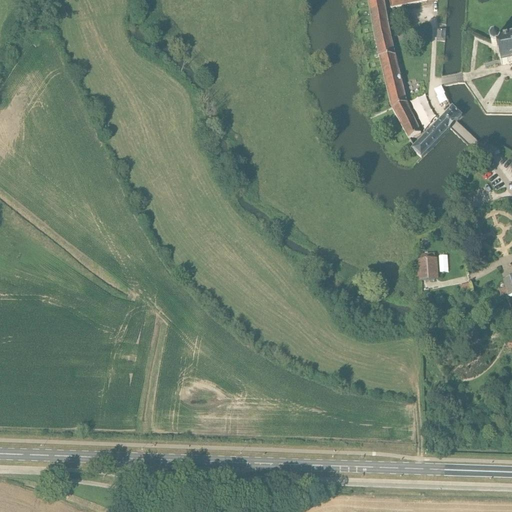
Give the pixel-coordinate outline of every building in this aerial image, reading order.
[(407,103),(390,33),(383,0),(367,0),(374,34),(392,108),(409,140),(421,134),(407,103)] [(389,0),(391,9),(433,0),(389,0)] [(445,42),(445,31),(438,30),(437,41),(445,42)] [(492,40),(491,41),(491,42),(491,43),(491,44),(492,44),(492,45),(493,45),(493,46),(494,46),(495,46),(496,47),(497,46),(502,66),(511,63),(511,37),(500,41),(500,40),(499,39),(498,38),(497,38),(496,38),(496,37),(495,38),(494,38),(493,38),(493,39),(492,39),(492,40)] [(445,116),(412,150),(421,158),(453,125),(461,116),(452,108),(445,116)] [(419,278),(419,281),(437,280),(436,259),(434,259),(434,254),(419,255),(419,260),(417,261),(418,264),(411,265),(412,279),(419,278)]
